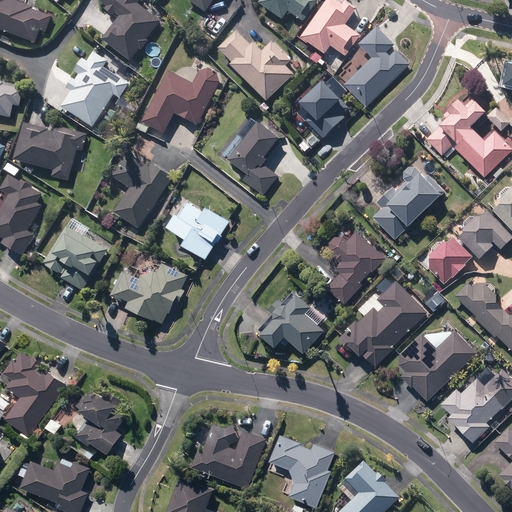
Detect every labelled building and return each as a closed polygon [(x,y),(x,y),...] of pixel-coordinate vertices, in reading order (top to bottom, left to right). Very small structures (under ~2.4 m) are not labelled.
[(0,0),(0,31),(35,44),(40,31),(46,33),(52,17),(32,10),(33,8),(11,0),(0,0)] [(102,40),(131,62),(140,50),(141,51),(148,42),(147,41),(161,22),(138,5),(141,0),(96,0),(106,7),(104,10),(113,17),(115,14),(119,18),(102,40)] [(186,0),(206,13),(214,0),(186,0)] [(288,12),(303,23),(318,2),(314,0),(261,0),(258,4),(282,22),(288,12)] [(331,46),(346,57),(360,37),(345,26),(357,9),(345,1),(345,0),(327,0),(301,38),(325,56),(331,46)] [(344,86),(366,108),(410,66),(396,52),(390,58),(386,54),(394,46),(376,28),(358,46),(372,59),(344,86)] [(231,66),(267,103),(295,75),(286,67),(291,62),(272,43),(262,52),(254,44),(251,47),(236,32),(218,50),(232,64),(231,66)] [(61,108),(92,129),(114,96),(120,99),(129,85),(103,68),(107,62),(93,53),(87,63),(82,60),(74,72),(79,75),(75,81),(73,79),(66,89),(71,92),(61,108)] [(311,60),(317,65),(322,59),(316,54),(311,60)] [(141,123),(164,135),(175,114),(198,126),(220,83),(217,74),(208,69),(200,72),(193,85),(168,72),(141,123)] [(0,116),(10,119),(13,106),(21,108),(24,90),(4,86),(5,83),(0,82),(0,116)] [(307,123),(324,140),(345,119),(343,117),(350,110),(340,101),(339,101),(321,83),(300,105),(312,117),(307,123)] [(446,112),(444,115),(446,117),(439,124),(440,125),(426,139),(442,156),(456,141),(455,141),(484,112),(471,100),(466,105),(464,107),(456,100),(447,109),(445,110),(446,112)] [(269,110),(264,104),(259,110),(264,114),(269,110)] [(52,178),(69,183),(78,151),(83,152),(88,135),(56,127),(54,134),(47,132),(48,130),(23,124),(14,161),(54,172),(52,178)] [(244,181),(264,197),(279,178),(263,166),(267,161),(264,159),(278,140),(257,124),(228,161),(248,176),(244,181)] [(137,130),(146,134),(148,129),(139,125),(137,130)] [(299,147),(305,154),(310,149),(304,142),(299,147)] [(114,214),(139,230),(173,179),(152,164),(149,169),(128,154),(112,177),(130,190),(114,214)] [(447,168),(452,173),(456,170),(451,164),(447,168)] [(373,217),(395,240),(410,225),(409,224),(441,193),(416,166),(408,167),(404,171),(404,178),(407,181),(396,191),(393,187),(377,202),(382,208),(373,217)] [(2,244),(23,257),(36,236),(28,231),(43,207),(38,204),(42,195),(32,189),(32,187),(22,181),(20,183),(9,176),(0,191),(9,196),(0,210),(0,238),(1,237),(5,240),(2,244)] [(499,194),(493,195),(493,206),(496,206),(492,210),(511,229),(511,185),(511,186),(499,198),(499,194)] [(182,247),(206,262),(230,224),(207,209),(203,214),(188,205),(179,220),(175,217),(166,230),(186,242),(182,247)] [(464,227),(463,232),(459,237),(479,259),(494,245),(491,242),(493,240),(501,249),(511,238),(511,235),(488,210),(481,216),(476,216),(474,216),(464,227)] [(62,279),(83,291),(108,250),(83,235),(82,237),(67,228),(45,265),(47,266),(46,268),(62,278),(62,279)] [(326,288),(345,305),(362,285),(361,283),(372,271),(374,273),(387,259),(357,231),(348,241),(342,236),(334,236),(329,241),(330,250),(334,254),(333,256),(340,262),(335,268),(340,273),(326,288)] [(430,269),(444,283),(471,256),(452,238),(448,242),(443,241),(430,254),(430,269)] [(126,310),(162,325),(166,314),(169,316),(175,303),(179,305),(185,292),(182,290),(188,277),(161,265),(157,274),(153,273),(142,277),(141,280),(122,272),(111,298),(128,306),(126,310)] [(375,365),(377,366),(395,348),(394,347),(428,313),(396,281),(378,300),(383,306),(378,311),(374,307),(358,322),(356,321),(339,338),(352,352),(355,349),(360,355),(362,354),(374,366),(375,365)] [(494,295),(483,284),(476,283),(473,287),(471,288),(466,284),(455,295),(478,315),(475,318),(485,328),(501,309),(494,303),(494,295)] [(285,336),(303,354),(325,331),(306,313),(312,306),(297,293),(287,303),(283,303),(278,299),(269,309),(274,314),(274,318),(260,333),(275,347),(285,336)] [(497,335),(511,348),(511,315),(508,315),(501,309),(485,328),(495,337),(497,335)] [(414,386),(428,400),(477,353),(455,330),(436,348),(423,334),(399,356),(399,366),(406,372),(401,376),(412,387),(414,386)] [(481,346),(485,350),(489,346),(485,342),(481,346)] [(5,419),(30,436),(68,385),(47,370),(45,372),(40,368),(43,364),(32,356),(31,358),(21,351),(14,360),(12,360),(3,372),(13,380),(7,387),(12,390),(8,396),(13,399),(2,414),(7,417),(5,419)] [(448,418),(473,442),(490,426),(487,423),(511,398),(511,377),(502,368),(491,379),(485,373),(479,380),(477,378),(461,393),(456,389),(441,404),(451,414),(448,418)] [(91,443),(108,454),(122,434),(117,430),(127,416),(117,409),(122,401),(108,391),(104,397),(92,388),(85,398),(82,397),(76,406),(79,408),(79,409),(89,416),(76,436),(89,446),(91,443)] [(192,467),(248,488),(267,439),(244,430),(240,440),(233,424),(225,427),(213,423),(203,451),(198,450),(192,467)] [(511,461),(499,475),(511,487),(511,429),(509,426),(494,441),(511,458),(511,461)] [(289,496),(317,507),(331,471),(329,470),(336,452),(314,443),(312,450),(300,445),(301,443),(280,435),(270,461),(289,469),(295,482),(289,496)] [(4,452),(9,456),(14,449),(9,445),(4,452)] [(85,455),(91,460),(94,456),(88,452),(85,455)] [(56,507),(69,511),(80,511),(89,493),(82,490),(92,468),(75,461),(73,467),(58,461),(55,469),(31,459),(20,486),(58,502),(56,507)] [(386,511),(400,498),(386,483),(386,482),(378,473),(376,475),(365,462),(339,487),(344,493),(339,498),(341,501),(335,507),(334,511),(386,511)] [(166,511),(203,511),(211,492),(178,480),(166,511)] [(13,508),(17,511),(20,511),(24,508),(18,502),(13,508)]
